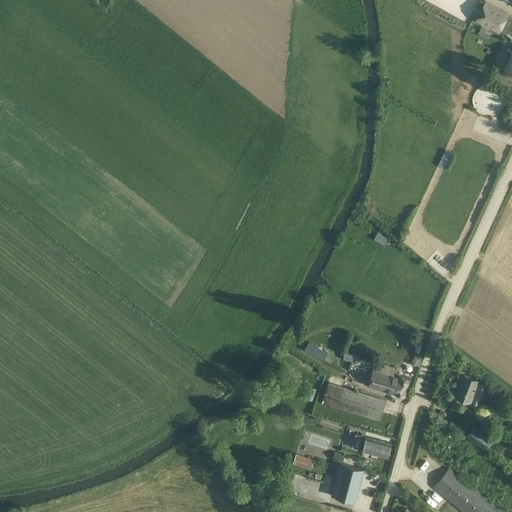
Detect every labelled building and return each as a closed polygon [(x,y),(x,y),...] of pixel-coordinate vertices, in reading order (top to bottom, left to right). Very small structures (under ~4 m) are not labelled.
[(511,16),(484,2),(474,21),(498,34),(499,32),(506,36),(511,23),(511,16)] [(481,27),(478,33),(488,38),(491,32),(481,27)] [(511,54),(503,73),(506,75),(511,78),(511,50),(511,53),(511,54)] [(440,165),(448,168),(454,152),(446,149),(440,165)] [(374,239),(384,244),(387,238),(378,233),(374,239)] [(337,254),(327,273),(358,290),(368,272),(337,254)] [(330,344),(340,327),(328,320),(318,337),(330,344)] [(328,355),(310,344),(305,351),(324,362),(328,355)] [(352,356),(345,354),(343,360),(351,362),(352,356)] [(395,369),(374,363),(367,385),(404,396),(409,378),(393,373),(395,369)] [(400,371),(410,374),(412,366),(406,364),(405,368),(402,367),(400,371)] [(323,402),(370,417),(380,420),(386,401),(346,388),(348,381),(331,375),(323,402)] [(464,375),(455,397),(465,401),(468,402),(476,405),(477,405),(486,384),(480,381),(477,381),(473,379),(464,375)] [(474,425),(465,437),(485,451),(493,439),(474,425)] [(362,450),(378,454),(387,457),(391,443),(366,436),(362,450)] [(344,455),(335,452),(332,460),(341,462),(344,455)] [(311,469),(314,460),(296,453),(293,463),(311,469)] [(331,495),(345,499),(354,502),(363,469),(340,463),(331,495)] [(443,475),(433,487),(441,493),(462,511),(501,511),(459,477),(449,468),(443,475)]
